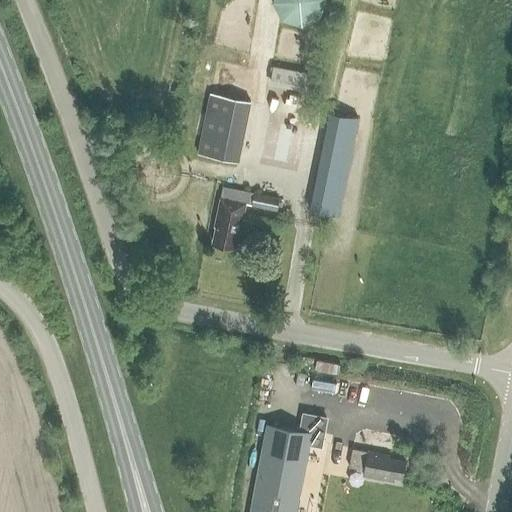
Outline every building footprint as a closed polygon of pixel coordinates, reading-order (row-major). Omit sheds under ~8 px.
[(320,0),(274,0),(270,13),(312,26),(320,0)] [(310,73),(273,66),(269,85),(306,92),(310,73)] [(198,154),(238,162),(250,101),(210,93),(198,154)] [(310,210),(338,216),(358,118),(330,112),(310,210)] [(245,204),(277,210),(279,198),(223,187),(220,198),(214,227),(217,227),(213,244),(234,249),(237,231),(240,232),(245,204)] [(288,511),(292,494),(296,495),(307,439),(322,442),(326,418),(303,414),(300,431),(269,425),(252,511),(288,511)] [(389,458),(390,456),(368,451),(368,452),(353,449),(349,470),(364,472),(363,479),(393,485),(395,475),(403,476),(405,461),(389,458)]
